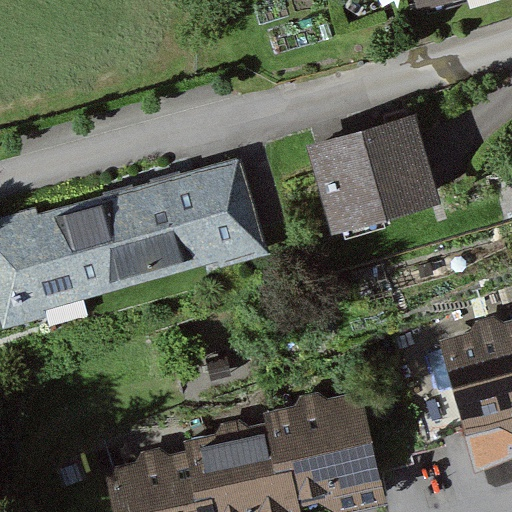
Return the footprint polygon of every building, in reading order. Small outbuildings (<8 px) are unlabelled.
[(341,0),(347,20),(416,0),(341,0)] [(409,122),(317,148),(338,220),(430,194),(409,122)] [(196,177),(0,231),(0,262),(13,311),(34,305),(39,296),(78,286),(79,293),(251,244),(235,192),(202,201),(196,177)] [(511,326),(503,329),(494,324),(482,328),(478,337),(449,345),(455,366),(471,422),(511,410),(511,326)] [(434,433),(471,422),(455,366),(389,393),(358,399),(372,467),(404,459),(401,450),(436,441),(434,433)] [(372,467),(358,399),(327,406),(319,400),(306,402),(301,412),(273,418),(275,428),(291,497),(334,487),(343,474),(372,467)] [(256,511),(263,502),(291,497),(275,428),(247,434),(239,429),(227,431),(220,440),(194,446),(197,456),(208,511),(256,511)] [(208,511),(197,456),(168,461),(159,455),(147,458),(142,468),(114,474),(121,511),(208,511)]
